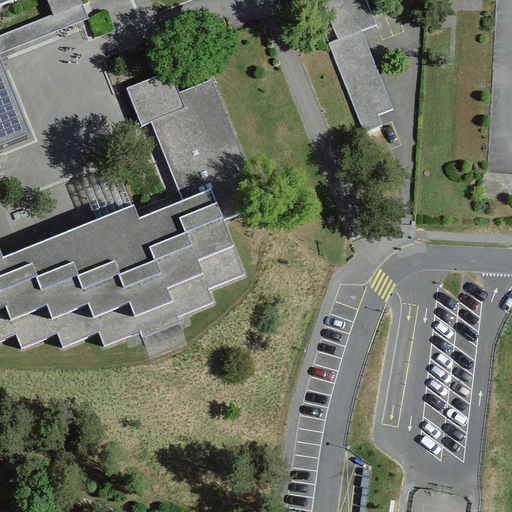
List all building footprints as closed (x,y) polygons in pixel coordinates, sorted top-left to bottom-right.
[(0,55),(88,21),(79,0),(50,0),(57,15),(0,38),(0,55)] [(322,0),(339,40),(358,32),(376,25),(365,0),(322,0)] [(495,0),(458,0),(452,163),(489,165),(495,0)] [(329,44),(365,129),(378,124),(374,113),(389,106),(358,32),(339,40),(329,44)] [(0,152),(32,139),(0,60),(0,152)] [(168,74),(126,91),(140,125),(151,121),(184,205),(138,223),(133,210),(98,224),(4,261),(0,250),(0,340),(17,333),(23,347),(57,333),(63,347),(99,332),(104,344),(141,329),(144,336),(177,322),(175,318),(211,303),(206,289),(242,275),(220,221),(260,205),(211,83),(177,96),(168,74)] [(98,224),(133,210),(120,176),(85,190),(98,224)] [(467,511),(469,495),(437,493),(436,511),(416,510),(416,511),(467,511)]
